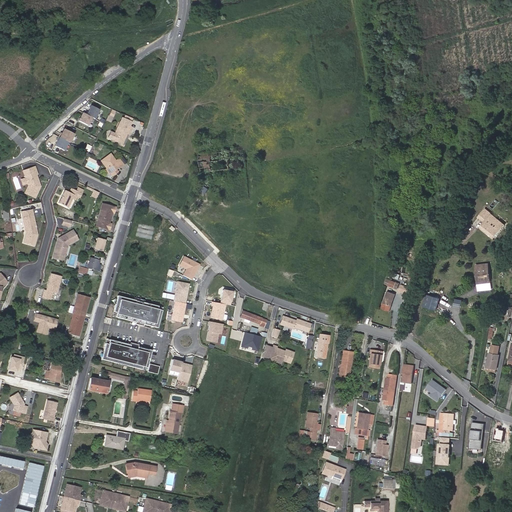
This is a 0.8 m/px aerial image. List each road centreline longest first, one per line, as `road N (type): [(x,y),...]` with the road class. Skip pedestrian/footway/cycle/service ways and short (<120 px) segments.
road 1 (residential): [(511,419),(393,337),(241,287),(169,215),(131,197)]
road 2 (residential): [(48,511),(131,197)]
road 3 (track): [(511,134),(468,158),(399,340)]
road 4 (residential): [(174,43),(156,45),(99,83),(28,149)]
road 5 (residential): [(131,197),(174,43)]
road 6 (track): [(403,342),(430,265),(476,226)]
